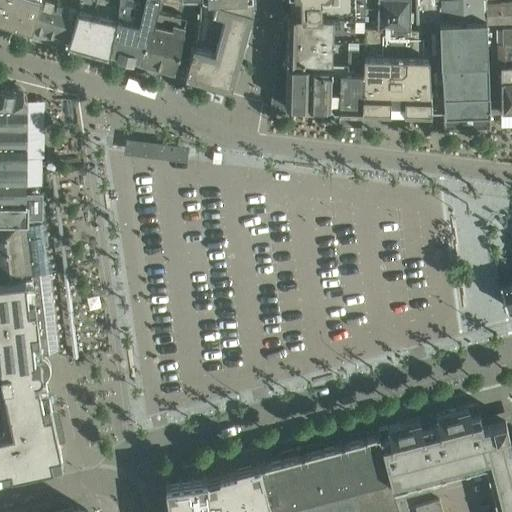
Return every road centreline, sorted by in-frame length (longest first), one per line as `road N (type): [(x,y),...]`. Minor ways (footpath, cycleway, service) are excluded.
road 1 (residential): [(76,78),(242,141),(511,175)]
road 2 (residential): [(116,476),(144,446),(511,349)]
